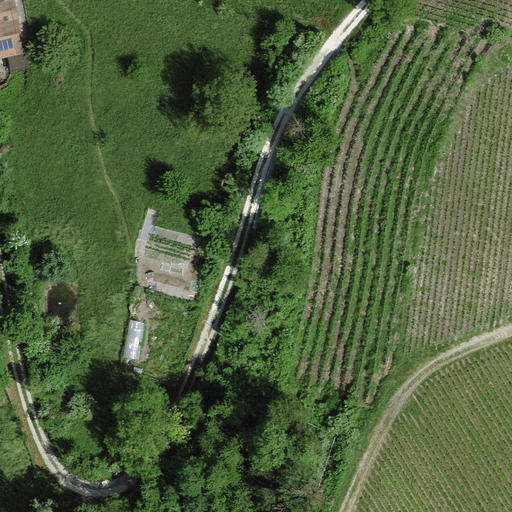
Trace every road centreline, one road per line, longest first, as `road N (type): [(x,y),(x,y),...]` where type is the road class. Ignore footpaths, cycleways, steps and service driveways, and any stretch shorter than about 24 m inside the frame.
road 1 (track): [(0,266),(29,407),(57,468),(95,488),(142,468),(181,407),(284,119),(365,0)]
road 2 (track): [(345,511),(407,388),(436,364),(511,332)]
